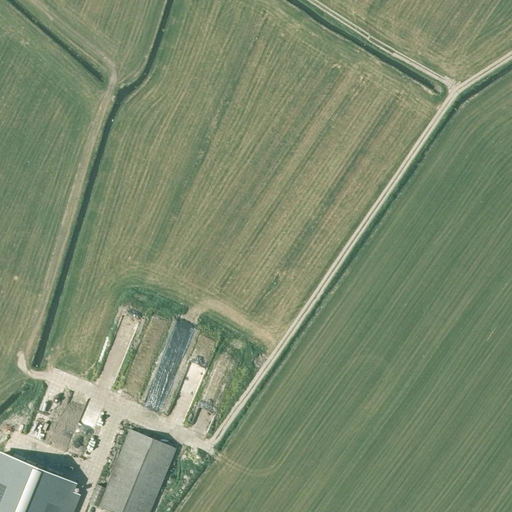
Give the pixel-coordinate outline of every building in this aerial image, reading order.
[(146,324),(136,351),(140,352),(133,371),(144,376),(162,330),(146,324)] [(127,344),(115,342),(114,350),(125,352),(127,344)] [(166,349),(154,381),(159,382),(154,398),(160,400),(177,353),(166,349)] [(230,370),(235,357),(220,351),(211,375),(218,377),(222,367),(230,370)] [(99,506),(99,507),(112,511),(150,511),(176,449),(131,430),(106,489),(97,485),(90,503),(99,506)] [(77,484),(0,452),(0,453),(0,511),(73,511),(81,495),(74,492),(77,484)]
